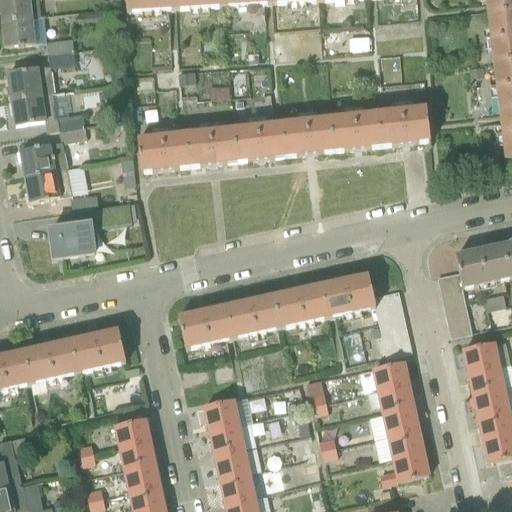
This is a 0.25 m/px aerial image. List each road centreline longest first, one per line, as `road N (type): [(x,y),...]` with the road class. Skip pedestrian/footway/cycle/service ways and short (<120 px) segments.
road 1 (residential): [(469,511),(405,228)]
road 2 (residential): [(142,285),(405,228)]
road 3 (residential): [(193,511),(142,285)]
road 4 (residential): [(11,312),(142,285)]
